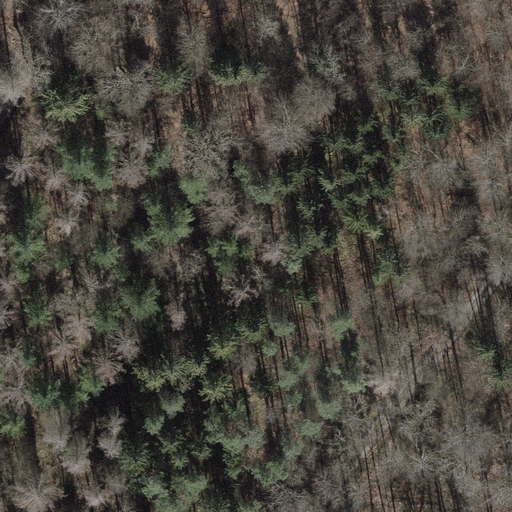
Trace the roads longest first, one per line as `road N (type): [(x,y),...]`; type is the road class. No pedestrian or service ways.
road 1 (track): [(511,250),(309,511)]
road 2 (track): [(67,0),(0,108)]
